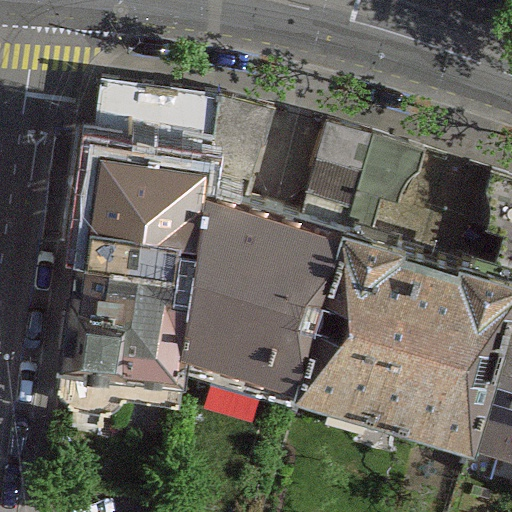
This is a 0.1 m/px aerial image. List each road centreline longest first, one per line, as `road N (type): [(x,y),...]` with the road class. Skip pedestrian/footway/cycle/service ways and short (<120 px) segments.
road 1 (tertiary): [(230,0),(329,17),(511,78)]
road 2 (residential): [(36,0),(0,280)]
